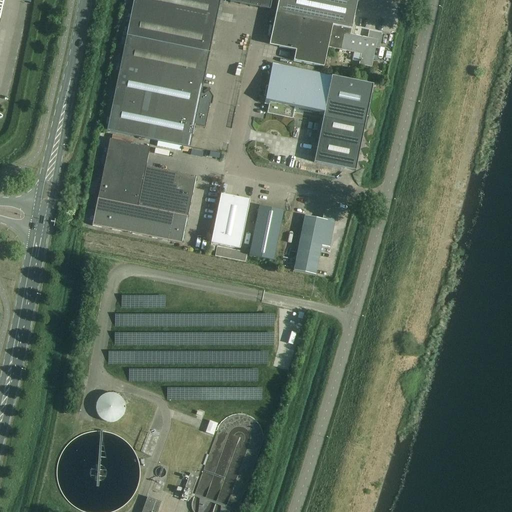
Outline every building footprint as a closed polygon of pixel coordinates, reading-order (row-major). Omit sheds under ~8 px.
[(219,0),(132,0),(106,131),(189,148),(194,125),(204,127),(209,102),(208,100),(209,91),(208,89),(202,93),(201,92),(219,0)] [(219,0),(269,10),(270,0),(219,0)] [(356,0),(277,0),(269,42),(278,48),(295,51),(293,62),(323,68),(327,48),(360,55),(358,66),(371,68),(376,41),(379,42),(381,34),(368,31),(367,39),(350,35),(356,0)] [(372,85),(272,65),(264,104),(269,105),(267,112),(292,117),(293,110),(323,116),(313,163),(355,172),(372,85)] [(187,218),(195,178),(145,168),(149,148),(109,140),(91,226),(180,245),(186,218),(187,218)] [(239,250),(249,201),(220,195),(210,244),(239,250)] [(258,207),(248,257),(272,262),(282,212),(258,207)] [(322,220),(304,217),(293,271),(315,276),(321,247),(329,248),(335,218),(323,215),(322,220)] [(217,248),(215,257),(244,263),(246,254),(217,248)] [(287,344),(292,346),(296,332),(291,331),(287,344)] [(96,401),(95,405),(96,410),(98,414),(101,418),(105,420),(110,420),(114,420),(119,418),(122,414),(124,410),(125,405),(124,401),(122,397),(119,393),(114,391),(110,390),(105,391),(101,393),(98,397),(96,401)] [(213,436),(217,424),(209,422),(205,433),(213,436)] [(158,511),(161,503),(147,498),(141,511),(154,511),(155,510),(158,511)]
